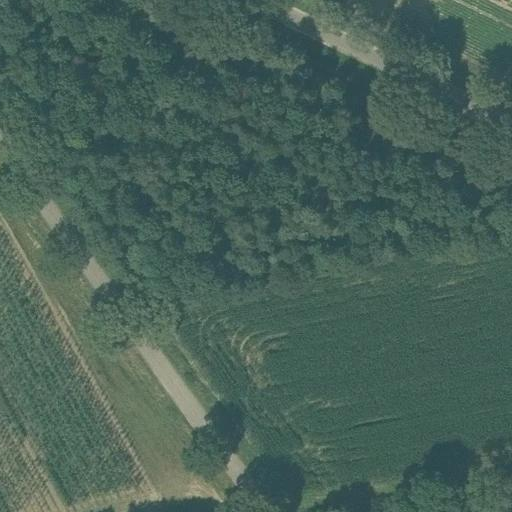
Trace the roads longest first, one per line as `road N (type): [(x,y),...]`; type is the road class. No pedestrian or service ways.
road 1 (unclassified): [(273,511),(0,118)]
road 2 (unclassified): [(511,123),(255,0)]
